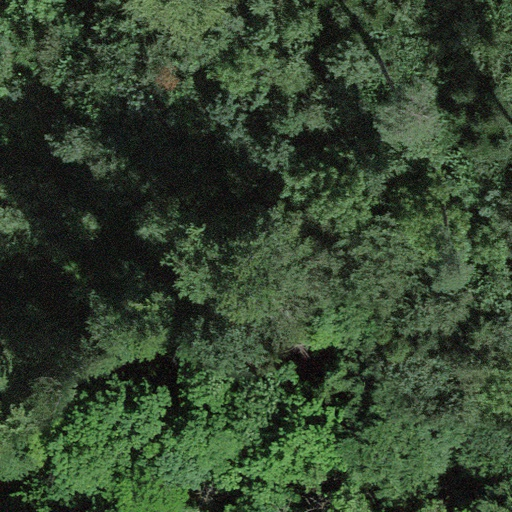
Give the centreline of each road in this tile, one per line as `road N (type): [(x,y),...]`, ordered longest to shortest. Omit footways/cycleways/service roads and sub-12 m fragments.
road 1 (motorway): [(223,511),(275,0)]
road 2 (motorway): [(13,0),(0,133)]
